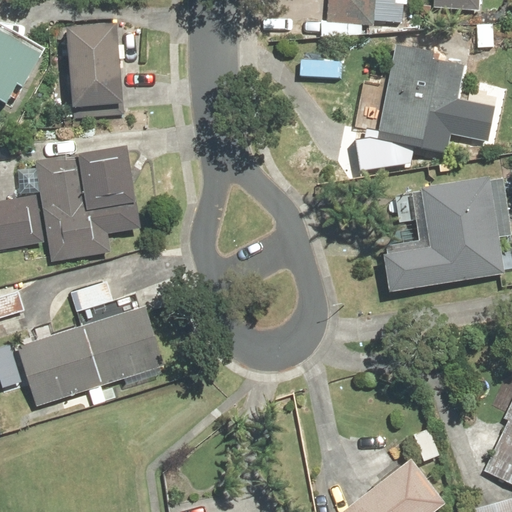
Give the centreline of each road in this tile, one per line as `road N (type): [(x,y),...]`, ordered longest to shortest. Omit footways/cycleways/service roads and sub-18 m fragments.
road 1 (residential): [(207,278),(216,324),(234,351),(247,362),(277,357),(308,328),(302,244)]
road 2 (residential): [(227,159),(218,0)]
road 3 (residential): [(227,159),(204,218),(207,278)]
